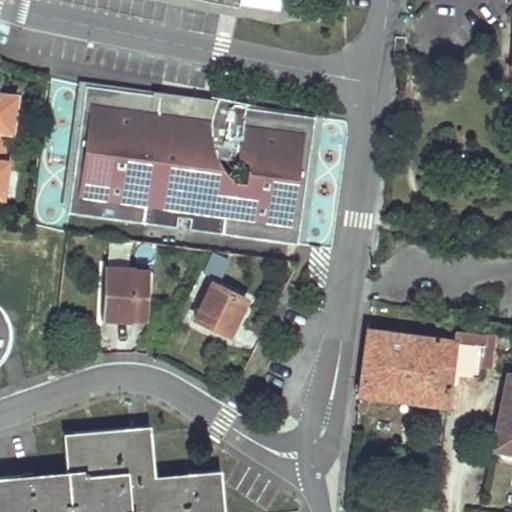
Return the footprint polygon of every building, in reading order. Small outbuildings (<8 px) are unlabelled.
[(238,0),(238,9),(273,16),(275,0),(238,0)] [(160,96),(84,85),(78,129),(86,130),(81,171),(73,170),(67,213),(146,224),(147,214),(223,224),(222,234),(297,245),(303,201),(295,200),(300,159),(309,160),(315,116),(247,107),(247,104),(213,98),(210,120),(158,112),(160,96)] [(0,146),(9,148),(16,97),(0,94),(0,146)] [(213,98),(160,96),(158,112),(210,120),(213,98)] [(73,170),(81,171),(86,130),(78,129),(73,170)] [(0,199),(1,199),(9,148),(0,146),(0,199)] [(303,201),(309,160),(300,159),(295,200),(303,201)] [(223,224),(147,214),(146,224),(222,234),(223,224)] [(224,266),(210,259),(205,270),(219,277),(224,266)] [(147,318),(148,295),(148,272),(133,271),(133,268),(104,266),(102,320),(131,321),(131,318),(147,318)] [(224,319),(230,322),(235,325),(246,302),(212,285),(195,319),(218,330),(224,319)] [(230,322),(224,319),(218,330),(230,336),(235,325),(230,322)] [(445,406),(447,389),(450,373),(477,377),(478,369),(492,370),(497,335),(481,333),(479,344),(366,330),(358,394),(445,406)] [(504,391),(491,451),(511,455),(511,370),(508,391),(504,391)] [(149,433),(116,435),(117,442),(150,439),(149,433)] [(153,476),(152,458),(150,439),(117,442),(116,435),(62,440),(64,471),(64,477),(0,482),(0,511),(223,511),(220,477),(153,482),(153,476)] [(511,455),(491,451),(489,461),(511,466),(511,455)] [(64,471),(0,476),(0,482),(64,477),(64,471)] [(219,471),(153,476),(153,482),(220,477),(219,471)]
